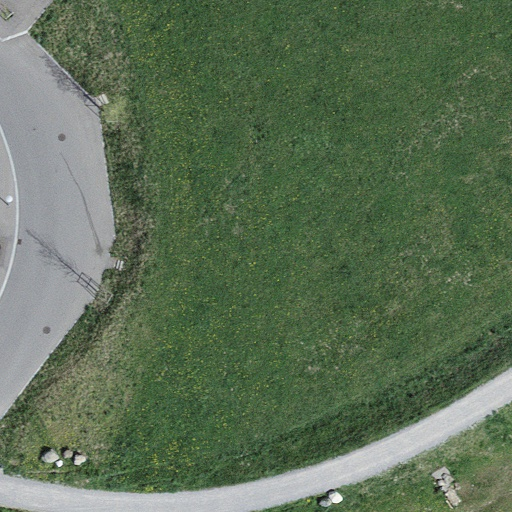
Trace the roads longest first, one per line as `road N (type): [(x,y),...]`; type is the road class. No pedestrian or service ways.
road 1 (track): [(511,384),(359,464),(236,500),(133,510),(0,491)]
road 2 (residential): [(0,367),(45,290),(61,241),(62,191),(49,140),(0,70)]
